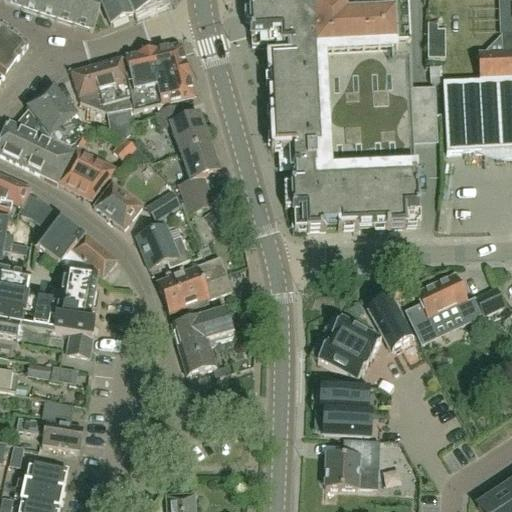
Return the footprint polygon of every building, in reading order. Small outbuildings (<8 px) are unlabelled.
[(83,1),(82,0),(0,0),(4,5),(21,12),(93,35),(101,13),(97,6),(83,1)] [(99,0),(111,28),(133,19),(125,0),(99,0)] [(125,0),(133,19),(168,5),(165,0),(125,0)] [(511,154),(511,0),(498,0),(500,32),(501,40),(485,56),(478,57),(478,61),(470,61),(471,74),(479,74),(479,86),(462,87),(443,88),(445,126),(447,158),(511,154)] [(302,8),(248,10),(249,13),(243,16),(244,25),(249,27),(250,42),(250,41),(251,52),(268,51),(268,61),(265,61),(266,80),(267,80),(269,123),(268,123),(269,156),(278,156),(279,176),(291,176),(291,186),(289,186),(289,190),(282,190),(283,215),(290,214),(290,218),(291,218),(292,236),(307,235),(307,236),(326,235),(326,233),(337,232),(338,236),(357,235),(357,234),(386,232),(386,233),(406,232),(405,231),(419,230),(415,148),(412,93),(410,47),(407,5),(343,7),(343,8),(302,10),(302,8)] [(427,27),(427,62),(444,63),(444,34),(437,34),(437,27),(427,27)] [(0,82),(1,81),(3,82),(18,61),(19,62),(28,50),(0,28),(0,82)] [(195,103),(186,69),(185,65),(184,65),(181,52),(178,50),(159,54),(158,54),(147,56),(151,78),(153,77),(161,111),(195,103)] [(130,79),(125,79),(132,114),(133,117),(161,111),(153,77),(151,78),(147,56),(127,61),(130,79)] [(132,114),(125,79),(122,63),(71,77),(80,107),(108,118),(130,114),(132,114)] [(50,143),(56,146),(76,155),(88,134),(53,91),(26,112),(50,143)] [(171,131),(181,159),(209,149),(199,119),(185,124),(180,110),(157,119),(162,134),(171,131)] [(135,137),(130,114),(108,118),(112,139),(122,146),(128,142),(135,137)] [(0,159),(39,179),(56,146),(50,143),(49,146),(9,127),(0,146),(0,159)] [(128,142),(122,146),(111,156),(123,167),(138,151),(128,142)] [(39,179),(59,189),(76,158),(75,157),(76,155),(56,146),(39,179)] [(219,177),(209,149),(181,159),(191,187),(180,190),(189,219),(214,210),(204,182),(219,177)] [(78,154),(76,158),(59,189),(92,208),(105,186),(116,175),(117,174),(78,154)] [(0,180),(0,221),(9,223),(12,213),(9,212),(10,207),(24,213),(31,194),(0,180)] [(143,211),(112,188),(94,212),(124,234),(143,211)] [(181,211),(171,195),(145,211),(156,227),(181,211)] [(216,212),(203,221),(217,240),(230,230),(216,212)] [(61,269),(71,256),(85,239),(60,219),(35,251),(60,270),(61,269)] [(0,223),(0,246),(12,249),(13,240),(6,239),(8,225),(0,223)] [(169,273),(180,269),(190,265),(180,241),(171,245),(165,230),(136,242),(149,274),(166,267),(169,273)] [(71,256),(97,279),(103,283),(117,266),(85,239),(71,256)] [(12,249),(0,246),(0,269),(3,256),(10,257),(12,249)] [(97,279),(71,256),(61,269),(66,273),(65,277),(64,277),(54,334),(70,337),(92,340),(94,332),(95,326),(90,325),(91,320),(92,315),(96,316),(99,298),(95,297),(97,282),(97,279)] [(156,288),(163,304),(226,281),(219,263),(196,272),(196,273),(184,278),(182,272),(164,278),(167,284),(156,288)] [(0,301),(27,306),(31,283),(0,277),(0,301)] [(475,304),(469,306),(456,279),(416,299),(429,325),(460,311),(463,318),(477,323),(504,310),(495,292),(474,302),(475,304)] [(232,296),(226,281),(163,304),(168,319),(196,310),(197,313),(207,309),(206,306),(232,296)] [(0,325),(23,329),(27,306),(0,301),(0,325)] [(412,345),(390,304),(369,316),(391,356),(412,345)] [(208,345),(219,342),(220,345),(233,341),(225,315),(172,331),(178,354),(208,346),(208,345)] [(48,332),(50,321),(35,319),(33,330),(48,332)] [(381,346),(340,324),(330,343),(331,343),(330,346),(367,367),(369,364),(370,365),(381,346)] [(23,329),(0,325),(0,340),(22,345),(24,329),(23,329)] [(66,359),(89,362),(93,341),(92,340),(70,337),(66,359)] [(216,373),(208,346),(178,354),(186,382),(216,373)] [(366,370),(367,367),(330,346),(328,349),(327,348),(317,366),(357,389),(367,370),(366,370)] [(48,385),(51,373),(29,369),(26,381),(48,385)] [(27,391),(17,389),(18,381),(0,378),(0,396),(15,399),(15,395),(26,397),(27,391)] [(367,393),(321,391),(320,415),(370,417),(370,416),(366,416),(367,393)] [(43,416),(72,421),(73,411),(44,406),(43,416)] [(323,440),(369,442),(370,417),(320,415),(320,416),(324,416),(323,440)] [(44,440),(42,451),(79,457),(83,433),(17,422),(15,436),(44,440)] [(324,492),(357,494),(357,492),(376,493),(377,471),(371,471),(371,450),(352,449),(352,461),(326,460),(324,492)] [(19,472),(23,453),(14,451),(9,470),(19,472)] [(66,474),(31,467),(27,486),(25,486),(21,506),(23,507),(21,511),(60,511),(64,494),(62,494),(66,474)] [(511,487),(502,494),(511,510),(511,487)] [(477,511),(511,511),(511,510),(502,494),(477,510),(477,511)] [(194,511),(194,500),(166,501),(167,511),(194,511)] [(0,511),(10,511),(12,504),(2,502),(0,511)]
